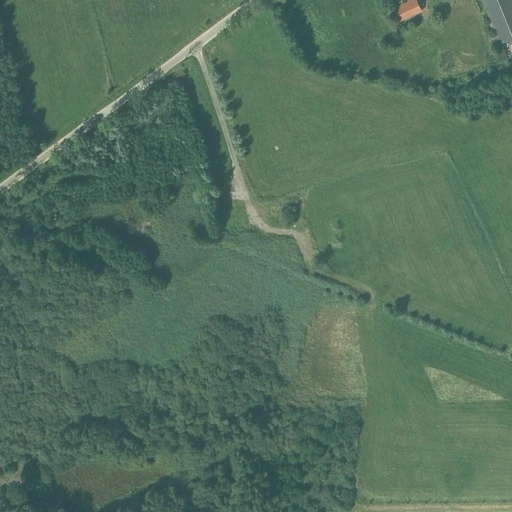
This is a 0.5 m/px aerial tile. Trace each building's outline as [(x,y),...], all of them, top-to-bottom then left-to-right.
[(408,0),(388,9),(394,22),(418,12),(412,0),(408,0)] [(423,0),(431,12),(448,0),(423,0)] [(466,43),(431,58),(437,71),(472,56),(466,43)] [(319,164),(308,166),(312,184),(329,181),(329,178),(346,175),(343,163),(335,162),(329,147),(316,149),(319,164)] [(245,199),(232,226),(241,230),(254,204),(245,199)] [(263,219),(257,235),(269,240),(274,233),(290,236),(295,223),(281,218),(285,208),(267,201),(261,218),(263,219)] [(369,227),(354,250),(366,258),(375,249),(388,250),(392,245),(396,220),(378,208),(366,226),(369,227)]
